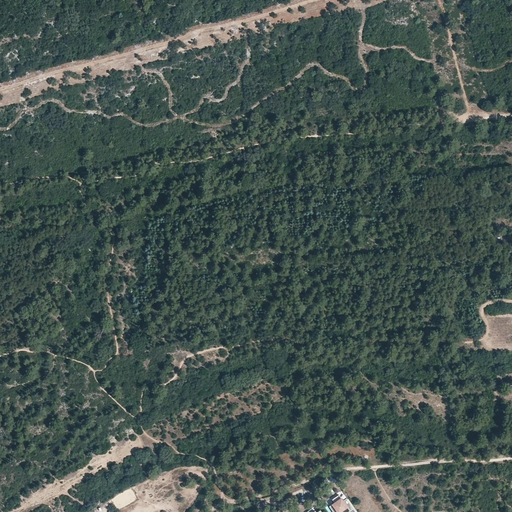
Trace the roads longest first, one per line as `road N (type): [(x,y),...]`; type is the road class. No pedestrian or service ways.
road 1 (track): [(0,88),(315,0)]
road 2 (track): [(208,511),(223,499),(330,469),(511,459)]
